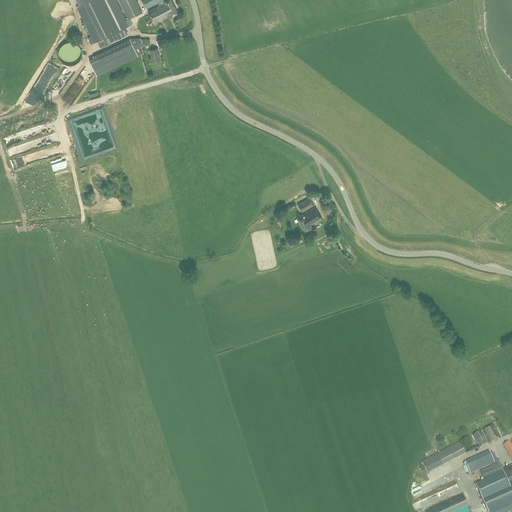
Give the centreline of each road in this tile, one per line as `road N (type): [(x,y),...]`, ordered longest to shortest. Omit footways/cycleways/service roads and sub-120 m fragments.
road 1 (tertiary): [(511,273),(442,256),(403,258),(371,243),(324,164),(218,96),(192,0)]
road 2 (unknown): [(70,0),(90,47),(105,49),(129,33),(198,29)]
